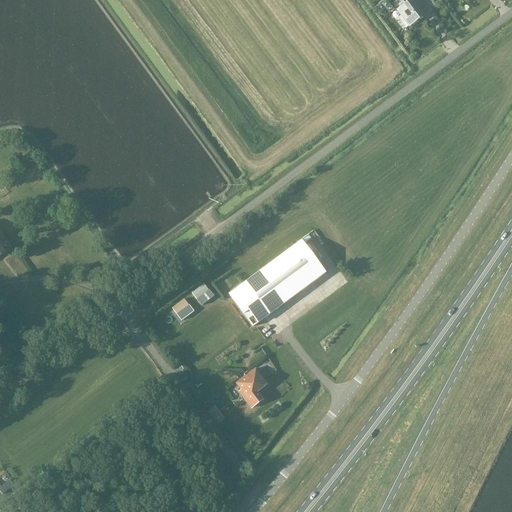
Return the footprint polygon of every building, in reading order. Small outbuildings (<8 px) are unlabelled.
[(417,9),(422,5),(418,0),(406,0),(408,1),(396,10),(400,16),(402,14),(410,24),(422,15),(417,9)] [(0,256),(10,249),(0,234),(0,256)] [(242,284),(228,295),(252,327),(263,318),(325,273),(300,241),(243,283),(242,284)] [(203,284),(191,293),(200,306),(212,296),(203,284)] [(183,299),(171,308),(180,321),(192,312),(183,299)] [(246,398),(243,400),(249,408),(262,399),(256,392),(266,384),(254,369),(234,383),(246,398)] [(213,406),(207,411),(217,424),(223,419),(213,406)]
